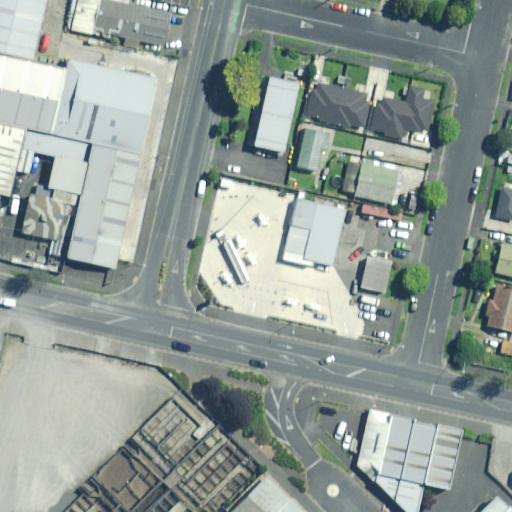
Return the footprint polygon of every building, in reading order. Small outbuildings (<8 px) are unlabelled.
[(35,0),(0,0),(0,60),(21,65),(35,0)] [(177,20),(96,2),(89,34),(170,52),(177,20)] [(81,150),(128,160),(146,82),(57,62),(54,76),(40,141),(81,150)] [(0,131),(11,134),(40,141),(54,76),(0,63),(0,131)] [(295,82),(268,76),(252,145),(279,151),(295,82)] [(340,83),(316,78),(309,108),(333,114),(340,83)] [(444,86),(427,83),(425,94),(442,97),(444,86)] [(368,92),(366,100),(363,99),(362,107),(340,102),(336,125),(406,139),(413,101),(368,92)] [(330,134),(306,128),(296,167),(316,172),(322,150),(326,151),(330,134)] [(11,134),(0,131),(0,183),(7,153),(11,134)] [(70,200),(81,150),(40,141),(11,134),(7,153),(41,160),(34,193),(70,200)] [(102,275),(128,160),(81,150),(70,200),(56,265),(102,275)] [(352,162),(346,191),(356,193),(355,198),(391,206),(399,172),(352,162)] [(423,187),(408,184),(403,208),(418,211),(423,187)] [(511,190),(503,189),(496,218),(511,222),(511,190)] [(341,216),(290,205),(264,321),(296,328),(309,268),(328,272),(341,216)] [(511,246),(503,245),(496,273),(511,277),(511,246)] [(391,263),(367,257),(360,288),(385,293),(391,263)] [(511,289),(496,285),(493,299),(491,298),(486,316),(489,317),(487,326),(511,332),(511,289)] [(511,341),(503,340),(499,354),(511,357),(511,341)] [(59,511),(217,511),(261,469),(222,430),(214,438),(174,398),(59,511)] [(396,511),(407,511),(413,485),(440,491),(453,433),(361,413),(348,471),(355,472),(396,511)] [(303,511),(261,469),(217,511),(303,511)] [(510,511),(496,498),(482,511),(510,511)]
